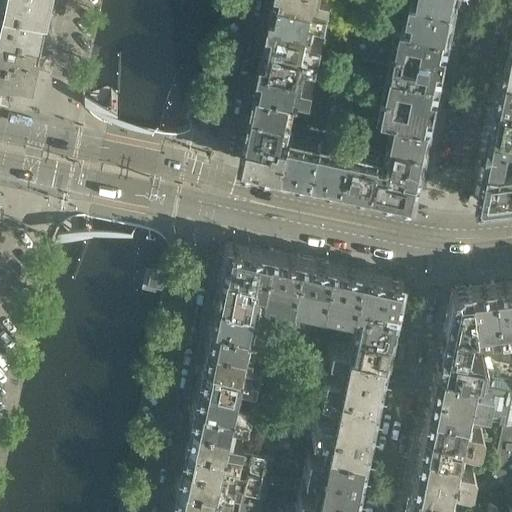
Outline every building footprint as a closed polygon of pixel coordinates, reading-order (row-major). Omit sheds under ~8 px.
[(0,0),(0,26),(34,33),(40,8),(0,0)] [(328,17),(331,2),(319,0),(274,0),(271,15),(306,22),(308,13),(328,17)] [(453,28),(458,0),(410,0),(409,10),(414,11),(413,19),(453,28)] [(359,33),(364,9),(354,7),(349,31),(359,33)] [(369,34),(373,11),(364,9),(359,33),(369,34)] [(304,32),(306,22),(271,15),(266,37),(321,49),(324,36),(304,32)] [(453,28),(413,19),(404,17),(399,41),(413,44),(414,38),(424,40),(423,46),(448,51),(453,28)] [(34,33),(0,26),(0,71),(6,71),(10,71),(14,72),(29,75),(36,42),(33,42),(34,33)] [(354,56),(359,33),(349,31),(345,54),(354,56)] [(364,58),(369,34),(359,33),(354,56),(364,58)] [(318,62),(321,49),(266,37),(262,60),(297,67),(299,58),(318,62)] [(443,74),(448,51),(423,46),(422,51),(412,49),(413,44),(399,41),(394,64),(443,74)] [(350,78),(354,56),(345,54),(340,76),(350,78)] [(359,80),(364,58),(354,56),(350,78),(359,80)] [(295,77),(297,67),(262,60),(257,82),(292,90),(312,94),(314,81),(295,77)] [(439,96),(443,74),(394,64),(390,86),(404,89),(405,83),(414,85),(414,91),(439,96)] [(511,100),(511,71),(505,70),(499,98),(511,100)] [(345,101),(350,78),(340,76),(336,99),(340,100),(345,101)] [(354,102),(359,80),(350,78),(345,101),(354,102)] [(288,112),(292,90),(257,82),(252,105),(288,112)] [(434,119),(439,96),(414,91),(413,96),(403,94),(404,89),(390,86),(385,109),(399,112),(399,111),(434,119)] [(326,107),(328,97),(316,95),(314,104),(326,107)] [(340,100),(336,99),(328,97),(326,107),(338,109),(340,100)] [(511,100),(499,98),(493,126),(511,129),(511,100)] [(354,102),(345,101),(340,100),(338,109),(336,115),(351,119),(353,112),(354,102)] [(366,115),(368,105),(354,102),(353,112),(366,115)] [(324,114),(326,107),(314,104),(313,112),(324,114)] [(283,134),(288,112),(252,105),(246,135),(273,141),(274,137),(282,139),(283,134)] [(336,117),(336,115),(338,109),(326,107),(324,114),(336,117)] [(429,142),(434,119),(399,111),(399,112),(394,132),(394,135),(429,142)] [(364,122),(366,115),(353,112),(351,119),(354,119),(354,120),(364,122)] [(375,125),(377,117),(366,115),(364,122),(375,125)] [(506,163),(511,140),(511,129),(493,126),(486,159),(506,163)] [(423,172),(429,142),(394,135),(394,132),(382,129),(378,152),(382,153),(390,154),(389,156),(390,156),(389,162),(397,163),(396,166),(423,172)] [(284,169),(292,134),(289,135),(283,134),(282,139),(274,137),(273,141),(246,135),(241,160),(284,169)] [(314,175),(322,140),(292,134),(284,169),(314,175)] [(343,181),(351,146),(322,140),(314,175),(343,181)] [(375,188),(382,153),(378,152),(351,146),(343,181),(375,188)] [(419,192),(423,172),(396,166),(397,163),(389,162),(390,156),(389,156),(390,154),(382,153),(375,188),(418,197),(419,192)] [(511,161),(506,163),(486,159),(483,175),(477,174),(472,197),(482,208),(511,204),(511,161)] [(261,282),(268,247),(225,238),(219,265),(249,271),(248,274),(257,276),(256,281),(261,282)] [(290,290),(298,253),(268,247),(261,282),(263,284),(290,290)] [(320,296),(328,259),(298,253),(290,290),(320,296)] [(351,301),(358,266),(328,259),(320,296),(349,302),(349,301),(351,301)] [(166,284),(169,270),(170,265),(151,261),(147,280),(166,284)] [(251,303),(256,281),(257,276),(248,274),(249,271),(219,265),(213,295),(251,303)] [(396,300),(401,280),(397,274),(358,266),(351,301),(358,303),(359,297),(364,298),(365,293),(396,300)] [(511,320),(511,278),(492,281),(497,334),(507,333),(507,324),(503,321),(511,320)] [(497,334),(492,281),(469,283),(473,325),(490,323),(487,326),(488,335),(497,334)] [(473,325),(469,283),(455,285),(452,288),(444,324),(468,330),(474,329),(473,325)] [(390,330),(396,300),(365,293),(364,298),(359,297),(358,303),(354,322),(390,330)] [(246,327),(250,306),(251,303),(213,295),(208,319),(246,327)] [(283,324),(284,317),(273,315),(272,322),(283,324)] [(292,326),(293,319),(284,317),(283,324),(292,326)] [(260,342),(263,330),(246,327),(208,319),(204,338),(242,346),(244,338),(260,342)] [(320,332),(322,324),(308,321),(306,329),(320,332)] [(281,333),(283,324),(272,322),(270,331),(281,333)] [(385,354),(390,330),(354,322),(349,347),(385,354)] [(290,335),(292,326),(283,324),(281,333),(290,335)] [(330,334),(331,326),(322,324),(320,332),(330,334)] [(465,346),(468,330),(444,324),(440,345),(460,349),(465,346)] [(319,340),(320,332),(306,329),(304,337),(319,340)] [(259,349),(242,346),(204,338),(200,357),(255,369),(259,349)] [(385,354),(349,347),(329,343),(326,353),(343,357),(341,365),(381,374),(385,354)] [(482,365),(484,354),(483,352),(468,349),(465,346),(460,349),(440,345),(436,364),(490,376),(492,367),(482,365)] [(251,389),(255,369),(200,357),(196,378),(234,386),(251,389)] [(511,380),(490,376),(436,364),(427,404),(462,412),(497,420),(481,493),(511,478),(511,380)] [(377,393),(381,374),(341,365),(339,375),(323,372),(321,382),(377,393)] [(233,395),(234,386),(196,378),(192,397),(247,409),(249,398),(233,395)] [(373,412),(377,393),(321,382),(318,393),(334,396),(333,404),(373,412)] [(245,419),(247,409),(192,397),(188,417),(229,425),(231,426),(233,417),(245,419)] [(369,432),(373,412),(333,404),(331,414),(315,411),(313,421),(369,432)] [(460,421),(462,412),(427,404),(423,425),(478,437),(480,430),(477,425),(460,421)] [(278,432),(281,417),(272,415),(269,431),(276,432),(278,432)] [(228,433),(229,425),(188,417),(184,435),(239,446),(241,436),(228,433)] [(288,436),(292,419),(281,417),(278,432),(276,432),(276,434),(288,436)] [(365,451),(369,432),(313,421),(310,433),(322,436),(321,443),(365,451)] [(476,445),(478,437),(423,425),(419,444),(454,451),(455,444),(472,447),(476,445)] [(179,456),(234,467),(236,460),(249,461),(249,466),(259,470),(258,472),(268,474),(273,453),(272,453),(239,446),(184,435),(179,456)] [(360,472),(365,451),(321,443),(319,452),(307,450),(305,457),(305,461),(360,472)] [(452,461),(454,451),(419,444),(415,464),(470,476),(471,470),(469,465),(452,461)] [(343,511),(296,502),(298,490),(317,494),(318,485),(320,476),(302,473),(305,461),(274,455),(265,495),(262,511),(343,511)] [(258,472),(258,474),(247,474),(245,479),(233,475),(234,467),(179,456),(175,477),(230,488),(242,490),(264,495),(268,474),(258,472)] [(356,492),(360,472),(305,461),(302,473),(320,476),(318,485),(356,492)] [(468,485),(470,476),(415,464),(411,484),(445,492),(447,484),(464,487),(468,485)] [(227,499),(230,488),(175,477),(171,497),(215,506),(217,497),(227,499)] [(439,511),(441,511),(445,492),(411,484),(406,505),(439,511)] [(343,511),(351,511),(356,492),(318,485),(317,494),(298,490),(296,502),(343,511)] [(242,511),(262,511),(265,495),(264,495),(242,490),(237,511),(242,511)] [(236,511),(213,511),(215,506),(171,497),(167,511),(242,511),(237,511),(236,511)]
